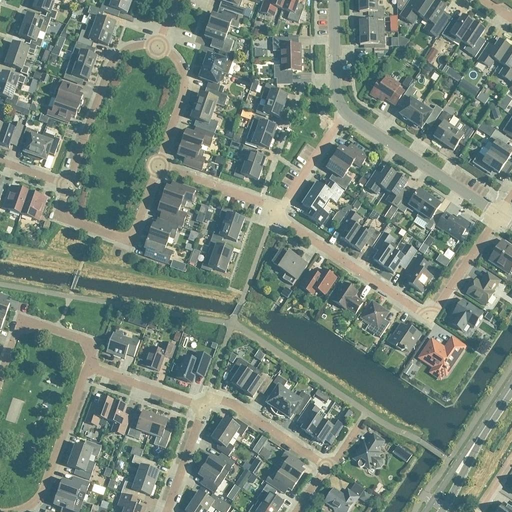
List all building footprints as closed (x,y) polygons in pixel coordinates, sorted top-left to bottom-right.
[(54,4),(42,0),(36,0),(33,9),(47,14),(45,18),(50,19),(54,21),(57,13),(51,11),(54,4)] [(125,0),(107,0),(106,2),(105,1),(104,5),(102,5),(100,11),(103,12),(113,16),(115,10),(127,14),(131,2),(125,0)] [(239,0),(217,0),(229,4),(227,11),(243,17),(245,10),(240,8),(242,2),(239,1),(239,0)] [(285,0),(264,0),(260,13),(273,17),(276,8),(282,10),(285,0)] [(285,0),(282,10),(289,13),(287,20),(298,24),(302,12),(296,9),(299,0),(285,0)] [(377,0),(359,1),(359,13),(373,12),(373,17),(384,17),(383,7),(377,8),(377,0)] [(396,0),(397,9),(400,11),(407,1),(404,0),(396,0)] [(410,0),(400,17),(412,25),(418,16),(423,19),(435,2),(431,0),(410,0)] [(435,2),(423,19),(429,23),(424,30),(436,38),(449,18),(443,14),(446,9),(435,2)] [(89,15),(87,20),(85,26),(88,27),(93,29),(112,35),(116,24),(101,19),(103,12),(100,11),(90,7),(87,14),(89,15)] [(212,15),(208,26),(227,33),(229,27),(238,30),(242,17),(229,12),(226,20),(212,15)] [(26,15),(23,26),(40,32),(45,34),(47,27),(50,19),(45,18),(40,16),(38,19),(26,15)] [(373,17),(373,21),(359,22),(359,34),(377,33),(377,26),(384,26),(384,17),(373,17)] [(450,23),(441,36),(453,43),(456,39),(461,42),(473,24),(462,17),(458,24),(455,27),(450,23)] [(473,24),(461,42),(466,46),(463,50),(475,58),(483,45),(477,41),(479,38),(484,31),(473,24)] [(23,26),(19,37),(31,41),(29,45),(36,47),(40,49),(42,42),(43,41),(37,39),(40,32),(23,26)] [(208,26),(204,37),(212,40),(209,48),(216,50),(219,51),(229,55),(233,42),(225,39),(227,33),(208,26)] [(113,38),(111,38),(112,35),(93,29),(88,27),(86,33),(81,31),(77,43),(87,47),(91,48),(93,41),(107,47),(108,44),(110,45),(113,38)] [(377,33),(359,34),(360,46),(373,45),(374,49),(384,49),(384,40),(378,40),(377,33)] [(288,39),(272,39),(273,52),(280,52),(280,59),(300,58),(300,45),(288,46),(288,39)] [(485,50),(478,61),(489,69),(495,61),(500,64),(510,48),(499,41),(494,48),(489,44),(485,50)] [(12,43),(8,54),(25,60),(28,53),(33,55),(36,47),(29,45),(26,44),(24,48),(12,43)] [(76,43),(72,54),(69,61),(92,70),(96,57),(85,53),(87,47),(77,43),(76,43)] [(432,61),(436,48),(428,46),(424,59),(432,61)] [(504,67),(499,75),(511,83),(511,81),(511,49),(510,48),(500,64),(504,67)] [(217,58),(208,54),(207,56),(204,56),(202,58),(202,60),(202,62),(204,64),(203,67),(221,73),(228,75),(235,57),(229,55),(219,51),(217,58)] [(25,60),(8,54),(5,65),(21,71),(20,73),(26,76),(29,69),(23,67),(25,60)] [(417,66),(420,60),(412,56),(410,62),(417,66)] [(280,59),(280,66),(274,67),(274,79),(276,79),(276,86),(290,85),(289,72),(301,72),(300,58),(280,59)] [(69,61),(67,69),(63,79),(74,83),(76,78),(88,82),(92,70),(69,61)] [(221,73),(203,67),(202,69),(200,69),(198,71),(197,73),(198,76),(200,77),(199,79),(208,82),(206,89),(213,91),(217,93),(220,86),(217,85),(218,83),(220,83),(222,81),(223,79),(223,76),(221,75),(221,73)] [(2,73),(0,78),(0,84),(15,90),(17,83),(23,85),(25,78),(19,76),(18,79),(2,73)] [(380,86),(377,84),(370,95),(375,99),(376,97),(383,101),(384,99),(395,106),(404,92),(398,88),(399,86),(387,77),(380,86)] [(59,81),(53,98),(57,100),(79,107),(83,96),(79,95),(81,89),(63,82),(59,81)] [(15,90),(0,84),(0,96),(6,99),(5,101),(16,105),(18,98),(13,96),(15,90)] [(266,85),(263,93),(260,100),(267,102),(283,108),(287,96),(274,92),(276,88),(266,85)] [(403,109),(399,115),(402,117),(402,119),(404,121),(406,121),(408,121),(410,122),(421,106),(415,103),(418,100),(413,96),(416,91),(410,87),(400,102),(405,106),(403,109)] [(199,94),(195,106),(213,113),(216,105),(223,107),(227,96),(221,94),(217,93),(213,91),(211,98),(199,94)] [(79,107),(57,100),(53,110),(49,109),(47,116),(69,123),(71,117),(75,119),(79,107)] [(264,108),(258,106),(255,114),(265,118),(266,114),(280,119),(283,108),(267,102),(264,108)] [(213,113),(195,106),(191,119),(198,121),(196,128),(214,134),(218,123),(210,120),(213,113)] [(421,106),(410,122),(412,124),(413,126),(414,128),(416,128),(419,128),(421,129),(425,124),(427,120),(433,124),(442,111),(436,106),(433,111),(428,107),(426,110),(421,106)] [(458,122),(443,112),(435,124),(440,127),(433,138),(443,145),(458,122)] [(265,120),(254,116),(252,124),(258,126),(256,133),(273,139),(277,128),(263,123),(265,120)] [(511,116),(509,122),(502,132),(511,138),(511,116)] [(458,122),(443,145),(453,151),(460,141),(465,144),(473,132),(458,122)] [(10,129),(3,126),(0,135),(0,145),(9,148),(10,145),(16,147),(23,127),(12,123),(10,129)] [(486,125),(481,132),(491,138),(488,142),(494,146),(489,152),(506,163),(511,153),(511,151),(502,145),(506,138),(495,131),(486,125)] [(26,128),(22,140),(28,142),(26,146),(24,153),(27,154),(29,157),(34,159),(41,139),(36,137),(37,133),(26,129),(27,128),(26,128)] [(183,133),(180,140),(183,141),(182,144),(200,150),(202,144),(210,147),(214,134),(196,128),(194,134),(186,132),(185,134),(183,133)] [(41,139),(34,159),(40,161),(42,160),(46,161),(48,154),(50,150),(56,152),(60,140),(59,139),(59,140),(54,138),(54,137),(43,133),(41,139)] [(247,137),(244,145),(254,149),(255,146),(269,150),(273,139),(256,133),(253,140),(247,137)] [(182,144),(177,156),(185,159),(183,166),(188,167),(201,172),(205,159),(202,158),(204,152),(200,150),(182,144)] [(347,151),(341,147),(334,158),(349,169),(353,163),(360,168),(367,157),(350,145),(347,151)] [(244,147),(241,155),(247,157),(245,164),(262,170),(266,159),(253,154),(254,151),(244,147)] [(478,154),(472,163),(484,171),(487,166),(498,174),(506,163),(489,152),(485,158),(478,154)] [(334,158),(326,169),(333,174),(337,176),(332,182),(345,191),(352,180),(346,177),(346,174),(349,169),(334,158)] [(262,170),(245,164),(242,171),(236,169),(233,177),(243,180),(245,177),(258,181),(262,170)] [(375,172),(365,187),(376,195),(381,188),(386,191),(396,176),(385,169),(380,176),(375,172)] [(396,176),(386,191),(391,194),(388,198),(394,202),(392,205),(398,209),(408,194),(402,190),(407,183),(396,176)] [(170,188),(166,187),(162,200),(180,206),(182,200),(190,203),(195,190),(172,182),(170,188)] [(326,190),(316,184),(309,195),(326,206),(330,200),(336,204),(343,192),(330,184),(326,190)] [(21,215),(29,193),(11,187),(3,209),(21,215)] [(398,209),(398,210),(404,214),(407,209),(412,213),(414,210),(419,214),(429,198),(419,191),(415,196),(413,198),(408,195),(398,209)] [(46,199),(29,193),(21,215),(39,221),(46,199)] [(309,195),(302,206),(312,212),(308,218),(321,227),(328,216),(322,212),(326,206),(309,195)] [(419,214),(417,217),(427,225),(425,228),(431,232),(441,217),(435,213),(437,210),(440,205),(429,198),(419,214)] [(158,219),(157,219),(178,226),(182,228),(186,215),(178,212),(180,206),(162,200),(158,212),(161,213),(159,219),(158,219)] [(219,216),(221,217),(218,224),(240,231),(244,220),(231,215),(232,212),(222,208),(219,216)] [(359,218),(350,212),(338,230),(343,234),(339,239),(350,246),(360,230),(362,228),(355,224),(359,218)] [(469,225),(458,217),(456,220),(445,213),(436,227),(443,231),(458,241),(469,225)] [(374,217),(371,221),(379,229),(382,225),(374,217)] [(178,226),(157,219),(155,226),(153,225),(149,237),(167,244),(169,237),(173,239),(178,226)] [(214,230),(211,239),(221,242),(223,238),(236,243),(240,231),(218,224),(216,230),(214,230)] [(366,233),(360,230),(350,246),(360,253),(368,241),(373,245),(380,234),(370,227),(366,233)] [(397,247),(391,243),(393,240),(384,234),(374,249),(379,253),(373,261),(383,268),(394,252),(397,247)] [(149,237),(144,250),(146,250),(144,257),(168,265),(172,252),(164,250),(167,244),(149,237)] [(210,248),(208,255),(229,262),(233,251),(220,246),(221,242),(211,239),(208,247),(210,248)] [(511,247),(502,241),(497,248),(495,249),(493,250),(493,252),(493,254),(488,261),(508,275),(509,273),(511,274),(511,273),(511,247)] [(394,252),(383,268),(393,274),(398,266),(404,270),(406,267),(416,252),(406,245),(400,255),(394,252)] [(288,256),(281,252),(273,264),(279,268),(279,269),(286,273),(282,279),(292,286),(306,265),(289,254),(288,256)] [(205,256),(200,269),(211,273),(212,269),(225,274),(229,262),(208,255),(205,256)] [(329,255),(325,261),(332,265),(335,259),(329,255)] [(429,266),(417,258),(406,275),(412,279),(408,284),(421,293),(423,292),(425,292),(427,289),(426,287),(432,278),(425,273),(429,266)] [(318,276),(315,277),(310,273),(300,288),(310,294),(312,294),(315,290),(324,296),(336,278),(322,270),(318,276)] [(475,281),(467,294),(485,306),(494,293),(492,292),(499,282),(487,274),(480,284),(475,281)] [(357,293),(344,284),(332,301),(345,310),(346,309),(355,315),(362,303),(354,298),(357,293)] [(0,293),(0,315),(5,317),(9,305),(6,304),(9,297),(5,296),(0,293)] [(453,315),(456,317),(451,325),(462,331),(467,324),(473,328),(482,314),(462,301),(453,315)] [(388,313),(372,302),(361,319),(371,325),(367,330),(380,338),(389,324),(383,320),(388,313)] [(148,320),(140,317),(137,326),(145,329),(148,320)] [(391,335),(386,342),(401,351),(413,349),(413,350),(414,350),(413,346),(421,335),(408,326),(406,328),(400,324),(392,336),(391,335)] [(108,347),(106,353),(124,360),(126,355),(133,358),(139,341),(131,338),(131,339),(122,336),(123,333),(116,331),(115,334),(113,333),(111,340),(108,339),(106,346),(108,347)] [(431,340),(419,358),(433,368),(433,370),(432,372),(433,374),(434,375),(435,376),(437,377),(439,377),(441,377),(442,376),(443,375),(451,364),(453,365),(465,347),(451,339),(444,349),(431,340)] [(160,349),(157,350),(151,348),(144,366),(140,365),(158,372),(164,356),(170,359),(175,347),(162,343),(160,349)] [(194,361),(184,357),(176,378),(191,384),(194,375),(202,378),(210,358),(197,353),(194,361)] [(237,374),(231,384),(242,391),(252,375),(256,370),(249,365),(239,359),(231,370),(237,374)] [(259,380),(252,375),(242,391),(252,398),(259,388),(265,392),(272,381),(263,374),(259,380)] [(275,416),(290,394),(284,391),(285,390),(284,388),(284,387),(287,383),(278,377),(269,389),(274,393),(266,404),(271,407),(270,409),(272,413),(275,416)] [(290,394),(275,416),(280,418),(284,418),(285,417),(290,420),(297,408),(302,411),(311,398),(302,392),(298,397),(297,397),(296,397),(295,398),(290,394)] [(107,421),(113,402),(101,398),(98,406),(92,404),(85,422),(96,427),(99,419),(107,421)] [(126,407),(113,402),(107,421),(114,424),(111,432),(123,436),(129,417),(123,415),(126,407)] [(326,415),(320,411),(309,405),(297,423),(303,427),(301,430),(312,437),(324,419),(326,415)] [(131,423),(127,436),(138,440),(141,432),(149,435),(155,417),(143,413),(140,420),(138,426),(131,423)] [(155,417),(149,435),(156,437),(153,445),(165,449),(169,437),(163,434),(165,429),(167,421),(155,417)] [(224,419),(218,429),(232,439),(236,433),(242,437),(248,427),(237,420),(233,425),(224,419)] [(324,419),(312,437),(322,444),(325,441),(330,445),(342,426),(332,420),(330,423),(324,419)] [(232,439),(218,429),(211,439),(220,445),(217,450),(228,457),(234,448),(229,444),(232,439)] [(358,463),(357,464),(357,466),(358,467),(360,468),(362,468),(363,467),(364,466),(369,470),(372,466),(376,468),(380,468),(382,465),(381,461),(377,458),(379,454),(377,452),(379,450),(384,442),(373,434),(367,442),(368,443),(366,445),(364,444),(353,459),(358,463)] [(72,447),(70,452),(72,454),(71,455),(88,461),(90,455),(97,458),(101,447),(89,443),(87,448),(75,444),(75,446),(72,447)] [(257,455),(261,450),(255,446),(252,451),(257,455)] [(397,456),(405,461),(411,452),(403,447),(397,456)] [(282,458),(276,467),(281,471),(298,482),(304,472),(301,470),(304,465),(285,453),(282,458)] [(71,455),(67,467),(75,470),(79,471),(77,476),(89,481),(93,470),(86,467),(88,461),(71,455)] [(211,456),(205,466),(224,479),(234,464),(221,455),(217,460),(211,456)] [(134,456),(131,463),(140,467),(136,478),(154,485),(159,472),(153,470),(145,468),(147,461),(134,456)] [(224,479),(205,466),(198,476),(204,480),(201,485),(214,494),(224,479)] [(298,482),(281,471),(275,480),(269,477),(266,482),(284,495),(288,490),(291,492),(298,482)] [(256,476),(249,481),(254,488),(261,482),(256,476)] [(62,481),(58,493),(82,502),(89,483),(73,477),(71,484),(62,481)] [(241,489),(246,481),(240,477),(235,485),(241,489)] [(125,482),(120,494),(122,494),(134,499),(136,492),(150,497),(154,485),(136,478),(134,485),(125,482)] [(99,494),(101,486),(92,484),(90,492),(99,494)] [(266,485),(260,494),(256,500),(274,511),(277,511),(283,503),(273,497),(276,492),(266,485)] [(333,489),(324,503),(334,509),(334,511),(348,511),(350,511),(358,498),(347,491),(344,496),(333,489)] [(359,500),(369,506),(374,499),(364,492),(359,500)] [(78,511),(82,502),(58,493),(54,505),(62,508),(60,511),(78,511)] [(226,511),(230,507),(223,502),(212,495),(209,500),(198,493),(192,503),(205,511),(207,511),(211,507),(217,511),(226,511)] [(134,499),(122,494),(118,507),(124,509),(123,511),(144,511),(145,510),(140,508),(143,502),(134,499)] [(258,502),(254,507),(253,506),(248,511),(274,511),(256,500),(258,502)] [(92,503),(89,511),(91,511),(95,511),(97,505),(92,503)] [(205,511),(192,503),(185,511),(205,511)]
